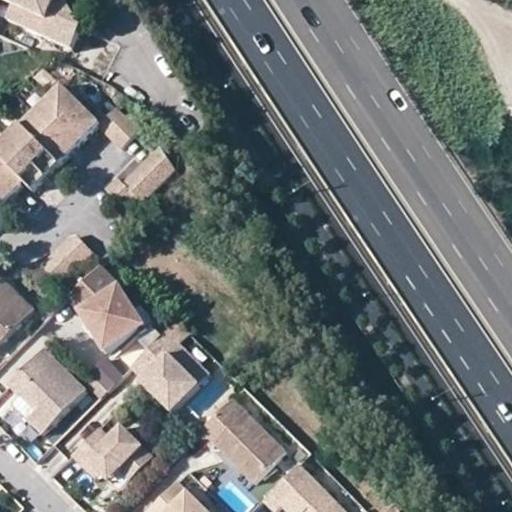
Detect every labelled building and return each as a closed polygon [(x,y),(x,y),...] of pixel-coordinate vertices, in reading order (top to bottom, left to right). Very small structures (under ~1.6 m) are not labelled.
[(12,0),(14,1),(7,19),(72,46),(81,24),(65,0),(12,0)] [(101,106),(95,112),(64,81),(48,97),(82,130),(87,126),(93,132),(100,125),(119,146),(138,127),(119,106),(110,115),(101,106)] [(88,137),(82,130),(48,97),(36,109),(75,149),(88,137)] [(62,162),(75,149),(36,109),(22,123),(62,162)] [(48,176),(62,162),(22,123),(8,136),(48,176)] [(88,137),(93,132),(87,126),(82,130),(88,137)] [(35,189),(48,176),(8,136),(0,143),(0,154),(26,181),(35,189)] [(137,198),(144,197),(175,167),(160,143),(123,179),(118,174),(105,186),(121,202),(128,201),(135,195),(137,198)] [(0,182),(12,195),(26,181),(0,154),(0,182)] [(0,207),(12,195),(0,182),(0,207)] [(93,248),(74,228),(40,262),(59,281),(93,248)] [(81,309),(106,348),(154,317),(139,303),(134,306),(121,285),(100,263),(67,295),(81,309)] [(0,341),(33,310),(2,276),(0,278),(0,341)] [(177,319),(167,329),(180,342),(190,332),(177,319)] [(179,407),(201,385),(169,353),(180,342),(167,329),(132,364),(141,373),(138,375),(157,395),(173,412),(179,407)] [(201,385),(211,373),(180,342),(169,353),(201,385)] [(43,430),(85,389),(44,348),(10,383),(22,395),(27,391),(39,403),(28,415),(43,430)] [(102,359),(84,385),(105,399),(123,373),(102,359)] [(138,375),(133,380),(153,399),(157,395),(138,375)] [(39,403),(27,391),(22,395),(15,402),(28,415),(39,403)] [(253,480),(285,450),(233,396),(200,429),(197,432),(209,443),(213,440),(253,480)] [(14,409),(4,418),(21,437),(31,428),(14,409)] [(130,476),(151,454),(121,425),(109,436),(98,426),(71,452),(84,464),(89,459),(101,470),(114,458),(121,466),(130,476)] [(101,470),(108,477),(121,466),(114,458),(101,470)] [(89,459),(84,464),(95,477),(101,470),(89,459)] [(349,511),(301,463),(271,492),(291,511),(304,511),(308,508),(311,511),(349,511)] [(208,511),(178,480),(144,511),(208,511)]
